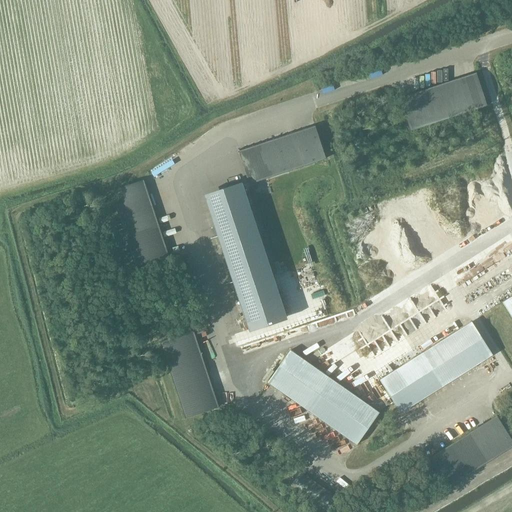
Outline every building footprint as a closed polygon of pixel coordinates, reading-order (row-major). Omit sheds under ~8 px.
[(487,107),(476,74),(400,99),(411,132),(487,107)] [(315,126),(239,152),(250,185),(326,160),(315,126)] [(169,257),(143,180),(110,191),(135,268),(169,257)] [(243,187),(206,199),(215,226),(249,329),(286,317),(252,213),(243,187)] [(511,296),(502,302),(511,317),(511,296)] [(380,380),(401,413),(492,355),(471,322),(380,380)] [(219,408),(193,331),(160,342),(185,419),(219,408)] [(268,382),(357,445),(380,413),(291,350),(268,382)] [(429,460),(447,489),(511,447),(511,441),(497,417),(429,460)] [(327,511),(338,498),(298,470),(287,486),(323,511),(327,511)]
